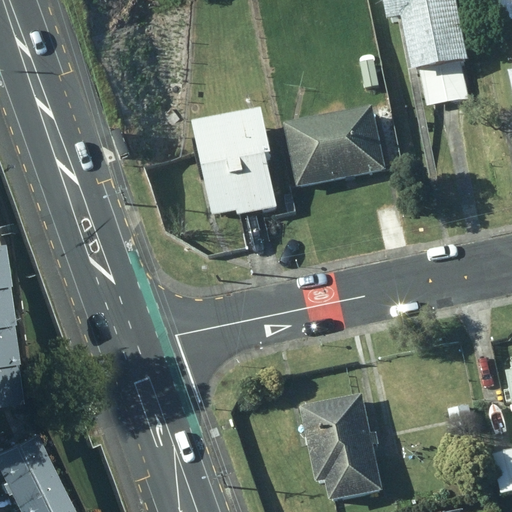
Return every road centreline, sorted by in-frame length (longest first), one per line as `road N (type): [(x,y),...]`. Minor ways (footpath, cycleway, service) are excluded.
road 1 (residential): [(132,343),(511,263)]
road 2 (primary): [(8,0),(132,343)]
road 3 (primary): [(132,343),(190,511)]
